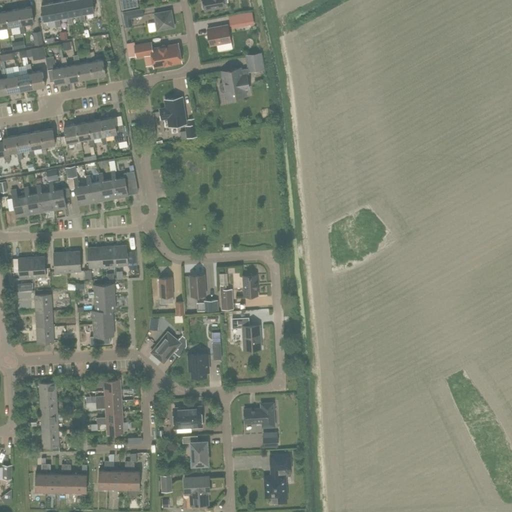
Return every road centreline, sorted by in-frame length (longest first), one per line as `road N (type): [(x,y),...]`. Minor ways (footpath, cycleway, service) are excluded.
road 1 (residential): [(223,390),(279,380),(271,261),(184,264),(168,258),(148,229)]
road 2 (residential): [(164,378),(133,354),(9,360)]
road 3 (residential): [(0,123),(49,114),(61,99),(143,83)]
road 4 (residential): [(0,239),(148,229)]
road 5 (residential): [(148,229),(151,133),(143,83)]
road 6 (residential): [(84,452),(146,449),(144,398),(164,378)]
road 7 (residential): [(143,83),(178,76),(195,61),(183,0)]
road 8 (residential): [(229,510),(223,390)]
